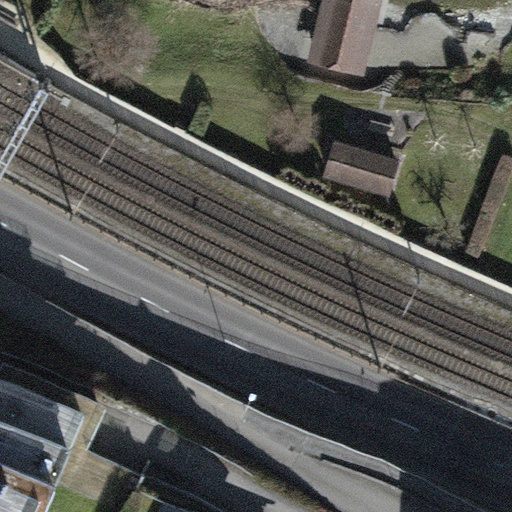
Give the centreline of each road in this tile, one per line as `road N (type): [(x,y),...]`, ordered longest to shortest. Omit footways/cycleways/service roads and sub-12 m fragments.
road 1 (primary): [(0,222),(235,346),(511,470)]
road 2 (residential): [(0,290),(444,511)]
